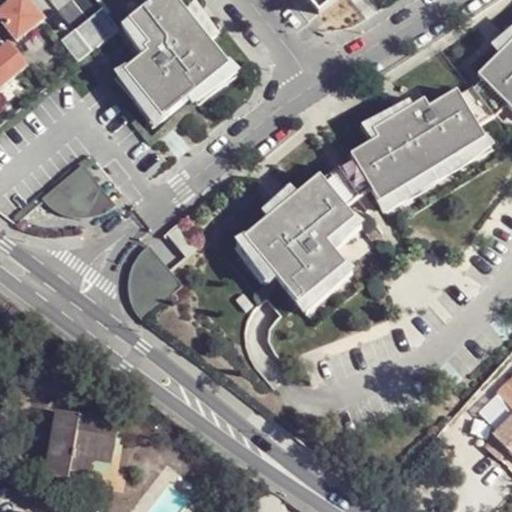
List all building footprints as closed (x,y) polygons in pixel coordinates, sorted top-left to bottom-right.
[(21,0),(1,17),(22,43),(49,22),(31,0),(21,0)] [(235,68),(179,0),(162,0),(134,23),(156,52),(129,75),(167,122),(235,68)] [(311,0),(324,15),(342,0),(311,0)] [(107,10),(93,21),(111,42),(124,31),(107,10)] [(93,21),(80,32),(97,53),(111,42),(93,21)] [(80,32),(66,43),(83,64),(97,53),(80,32)] [(0,93),(33,67),(15,45),(2,55),(0,52),(0,93)] [(511,106),(511,47),(483,77),(487,81),(511,106)] [(477,91),(465,98),(483,129),(499,120),(511,107),(511,106),(487,81),(477,91)] [(377,193),(385,205),(491,142),(483,129),(465,98),(462,94),(434,110),(430,102),(378,133),(383,141),(356,157),(359,163),(377,193)] [(344,172),(329,184),(351,211),(364,201),(377,193),(359,163),(344,172)] [(88,170),(50,201),(52,204),(55,207),(66,214),(72,217),(83,219),(92,219),(99,217),(108,214),(118,208),(88,170)] [(329,184),(325,179),(249,241),(304,307),(351,269),(332,245),(361,223),(351,211),(329,184)] [(164,236),(184,261),(195,251),(176,227),(164,236)] [(175,287),(145,250),(143,252),(136,259),(131,268),(128,278),(127,288),(128,298),(130,305),(133,311),(138,319),(175,287)] [(511,372),(493,390),(511,411),(511,372)] [(99,421),(51,414),(44,478),(64,482),(69,462),(108,467),(111,430),(100,427),(99,421)] [(511,417),(502,426),(511,437),(511,417)]
